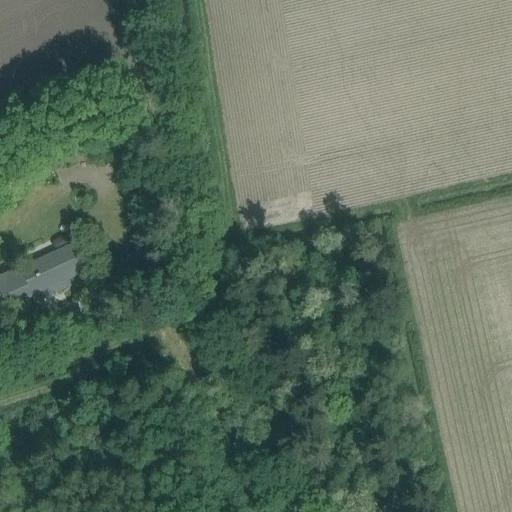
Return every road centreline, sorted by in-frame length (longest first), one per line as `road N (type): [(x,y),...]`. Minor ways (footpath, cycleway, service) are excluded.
road 1 (track): [(134,134),(93,169),(25,206),(0,233)]
road 2 (track): [(127,0),(134,134)]
